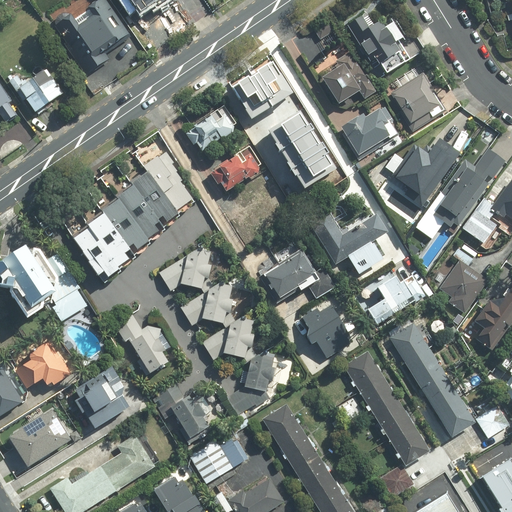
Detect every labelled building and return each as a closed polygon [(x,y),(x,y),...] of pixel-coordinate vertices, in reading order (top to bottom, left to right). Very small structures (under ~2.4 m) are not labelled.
[(84,76),(106,61),(100,53),(126,36),(101,0),(99,0),(84,11),(89,18),(73,29),(66,17),(51,27),(84,76)] [(121,6),(137,29),(151,20),(144,10),(148,6),(152,11),(157,7),(152,0),(112,0),(118,8),(121,6)] [(359,18),(345,26),(358,47),(356,48),(363,59),(366,57),(373,68),(396,54),(377,22),(366,29),(359,18)] [(312,30),(318,41),(334,31),(328,21),(312,30)] [(334,70),(317,81),(334,108),(357,94),(361,101),(373,94),(348,53),(333,62),(335,66),(333,67),(334,70)] [(274,60),(253,73),(272,105),(293,93),(274,60)] [(22,102),(31,115),(61,95),(44,71),(25,85),(18,75),(7,82),(20,103),(22,102)] [(253,73),(232,85),(251,118),(272,105),(253,73)] [(389,99),(411,133),(445,112),(420,74),(389,94),(391,98),(389,99)] [(0,121),(2,124),(17,114),(0,90),(0,121)] [(337,130),(355,159),(393,135),(392,133),(397,129),(382,107),(362,119),(360,116),(337,130)] [(299,110),(268,130),(280,149),(312,129),(299,110)] [(193,146),(198,153),(220,139),(221,141),(232,133),(221,116),(218,118),(214,112),(205,118),(207,120),(183,136),(191,147),(193,146)] [(312,129),(280,149),(293,168),(324,148),(312,129)] [(419,208),(458,155),(437,140),(429,150),(424,147),(420,152),(412,146),(388,179),(405,191),(401,196),(419,208)] [(324,148),(293,168),(305,187),(336,167),(324,148)] [(472,167),(463,161),(439,194),(443,197),(430,216),(449,229),(452,225),(456,228),(503,163),(485,150),(472,167)] [(151,166),(178,212),(193,198),(166,152),(151,166)] [(217,185),(223,194),(245,180),(246,181),(257,174),(248,160),(235,167),(231,160),(207,176),(214,187),(217,185)] [(136,180),(163,226),(178,212),(151,166),(136,180)] [(121,194),(148,240),(163,226),(136,180),(121,194)] [(511,182),(510,181),(489,210),(511,226),(511,182)] [(106,208),(133,254),(148,240),(121,194),(106,208)] [(241,224),(246,233),(269,219),(270,220),(278,215),(278,210),(271,199),(259,206),(255,199),(231,214),(238,226),(241,224)] [(332,266),(344,259),(355,277),(380,262),(369,243),(384,234),(373,217),(340,236),(321,204),(301,216),(332,266)] [(90,222),(118,268),(133,254),(106,208),(90,222)] [(494,227),(473,212),(460,231),(481,246),(494,227)] [(75,237),(102,281),(118,268),(90,222),(75,237)] [(28,247),(0,263),(0,291),(20,324),(49,307),(60,324),(88,307),(56,257),(40,266),(28,247)] [(208,267),(197,265),(209,258),(202,247),(157,274),(168,293),(178,287),(199,292),(208,267)] [(303,249),(263,275),(278,298),(318,272),(303,249)] [(437,289),(450,299),(447,303),(463,315),(485,282),(457,262),(437,289)] [(364,313),(373,328),(423,296),(414,282),(403,289),(395,276),(373,290),(381,302),(364,313)] [(203,297),(179,309),(189,327),(198,322),(220,327),(229,288),(217,286),(203,297)] [(511,286),(495,311),(485,304),(471,325),(482,332),(475,342),(490,352),(511,320),(511,286)] [(350,343),(328,308),(317,315),(314,310),(299,320),(302,325),(304,331),(302,338),(309,348),(313,344),(323,360),(350,343)] [(139,327),(130,313),(112,324),(124,343),(126,341),(147,375),(163,365),(157,355),(162,352),(149,331),(144,334),(139,327)] [(227,329),(201,345),(213,362),(221,356),(241,361),(249,324),(239,321),(227,329)] [(426,350),(411,325),(387,339),(402,364),(426,350)] [(47,342),(24,356),(28,363),(13,372),(25,390),(38,382),(41,388),(48,384),(50,388),(67,377),(65,373),(68,371),(53,348),(51,349),(47,342)] [(442,375),(426,350),(402,364),(418,389),(442,375)] [(381,378),(366,354),(341,369),(356,394),(381,378)] [(254,358),(254,362),(247,362),(241,388),(242,389),(225,399),(237,418),(267,399),(264,394),(270,361),(254,358)] [(0,361),(0,360),(0,420),(27,404),(0,361)] [(511,363),(502,377),(506,380),(497,392),(511,409),(511,363)] [(125,411),(116,394),(121,391),(116,384),(118,382),(110,369),(71,392),(76,401),(72,403),(79,416),(81,415),(91,431),(125,411)] [(463,394),(485,379),(479,370),(457,384),(463,394)] [(457,399),(442,375),(418,389),(433,414),(457,399)] [(396,403),(381,378),(356,394),(371,418),(396,403)] [(169,417),(184,442),(205,429),(186,398),(183,400),(172,383),(155,394),(157,397),(151,401),(163,421),(169,417)] [(473,424),(457,399),(433,414),(449,439),(473,424)] [(411,427),(396,403),(371,418),(386,443),(411,427)] [(299,431),(284,406),(259,421),(274,446),(299,431)] [(473,420),(484,437),(461,452),(468,462),(490,448),(486,441),(508,427),(506,424),(495,406),(473,420)] [(69,442),(51,412),(5,440),(22,469),(69,442)] [(427,452),(411,427),(386,443),(401,467),(427,452)] [(315,455),(299,431),(274,446),(290,471),(315,455)] [(132,438),(115,449),(119,454),(70,485),(66,479),(49,490),(62,511),(83,511),(152,468),(132,438)] [(216,441),(191,456),(208,483),(248,458),(235,438),(220,447),(216,441)] [(330,480),(315,455),(290,471),(305,495),(330,480)] [(511,511),(511,472),(506,463),(476,481),(495,511),(511,511)] [(397,467),(379,478),(391,499),(409,487),(397,467)] [(201,511),(192,496),(187,500),(177,483),(174,485),(171,480),(149,494),(160,511),(201,511)] [(333,511),(345,505),(330,480),(305,495),(315,511),(333,511)] [(242,492),(225,502),(231,511),(266,511),(281,503),(267,481),(244,495),(242,492)] [(459,511),(448,494),(418,511),(459,511)] [(226,511),(227,511),(216,495),(209,500),(216,511),(226,511)] [(144,511),(138,502),(122,511),(144,511)]
